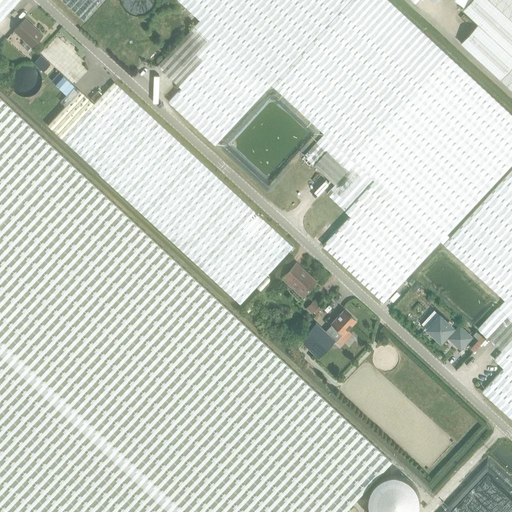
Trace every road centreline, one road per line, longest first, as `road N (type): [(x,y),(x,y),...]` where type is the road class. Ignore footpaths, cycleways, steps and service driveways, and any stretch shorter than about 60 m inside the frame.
road 1 (unclassified): [(511,433),(43,0)]
road 2 (unknown): [(420,511),(500,422)]
